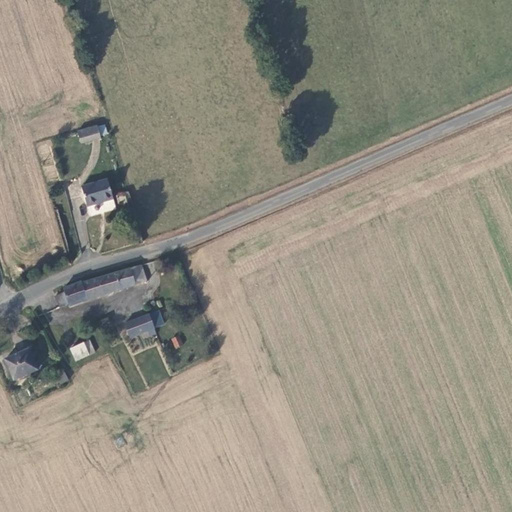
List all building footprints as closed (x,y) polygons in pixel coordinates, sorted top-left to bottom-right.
[(98,126),(101,136),(107,134),(105,124),(98,126)] [(99,133),(97,127),(74,135),(77,146),(96,141),(94,134),(99,133)] [(110,201),(104,182),(79,189),(84,209),(110,201)] [(129,192),(117,192),(117,204),(129,204),(129,192)] [(70,309),(145,283),(140,271),(139,269),(88,286),(86,285),(64,293),(65,297),(56,300),(59,309),(68,306),(70,309)] [(156,311),(117,324),(124,339),(162,328),(156,311)] [(171,338),(174,348),(182,346),(180,336),(171,338)] [(72,353),(77,365),(96,356),(91,344),(72,353)] [(36,371),(28,352),(5,361),(13,381),(36,371)] [(69,386),(63,375),(56,378),(61,390),(69,386)]
